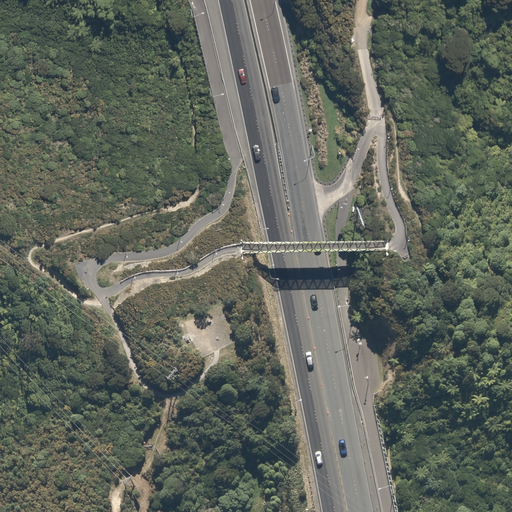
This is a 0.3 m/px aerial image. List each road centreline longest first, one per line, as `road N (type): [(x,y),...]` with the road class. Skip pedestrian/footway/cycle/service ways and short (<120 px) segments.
road 1 (secondary): [(334,511),(231,0)]
road 2 (secondary): [(262,0),(360,511)]
road 3 (track): [(368,0),(376,128)]
